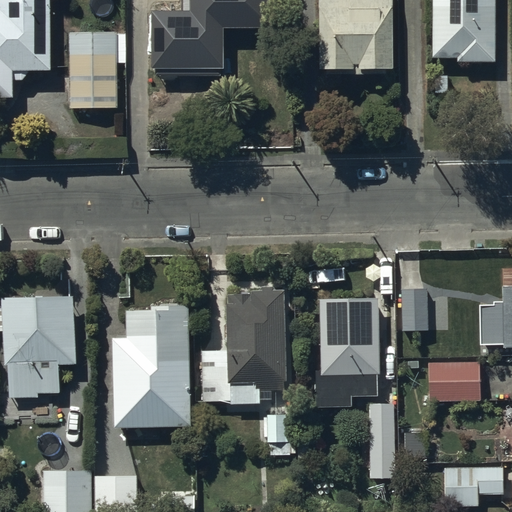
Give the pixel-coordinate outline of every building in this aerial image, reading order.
[(53,74),(51,0),(0,0),(0,3),(0,2),(0,74),(2,74),(8,83),(25,83),(28,75),(53,74)] [(271,0),(190,0),(190,11),(151,11),(152,69),(224,68),(224,28),(272,28),(271,0)] [(396,72),(394,0),(321,0),(322,73),(396,72)] [(434,0),(434,61),(459,61),(459,65),(497,65),(496,0),(434,0)] [(117,35),(71,35),(72,111),(117,111),(117,35)] [(511,349),(511,288),(504,288),(505,303),(495,303),(495,307),(481,307),(482,348),(505,347),(505,350),(511,349)] [(273,393),(288,393),(287,295),(280,295),(280,289),(263,290),(263,295),(243,295),(243,298),(228,298),(229,328),(225,328),(225,344),(229,344),(229,352),(204,353),(204,398),(209,398),(209,403),(232,403),(232,407),(261,407),(261,401),(273,401),(273,393)] [(429,332),(429,291),(403,291),(403,332),(429,332)] [(76,366),(74,299),(3,301),(6,368),(9,368),(10,401),(39,400),(39,396),(61,395),(61,367),(76,366)] [(353,398),(378,398),(378,376),(380,376),(379,301),(321,302),(322,375),(317,375),(318,410),(353,410),(353,398)] [(193,429),(190,308),(127,310),(128,340),(114,341),(116,431),(193,429)] [(481,402),(480,363),(430,364),(431,403),(481,402)] [(372,407),(372,460),(374,460),(374,478),(387,478),(387,460),(395,460),(394,407),(372,407)] [(426,435),(405,435),(405,459),(426,459),(426,435)] [(504,496),(504,470),(449,471),(450,506),(479,506),(479,495),(504,496)] [(92,511),(93,473),(44,473),(44,511),(92,511)]
